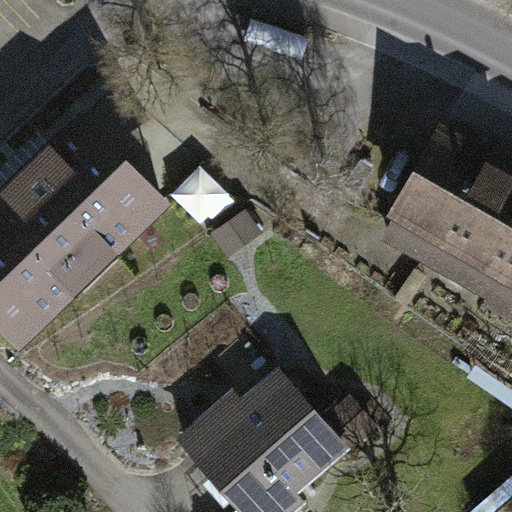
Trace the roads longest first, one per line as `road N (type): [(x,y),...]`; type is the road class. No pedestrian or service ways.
road 1 (residential): [(118,0),(0,119)]
road 2 (tertiary): [(398,0),(511,51)]
